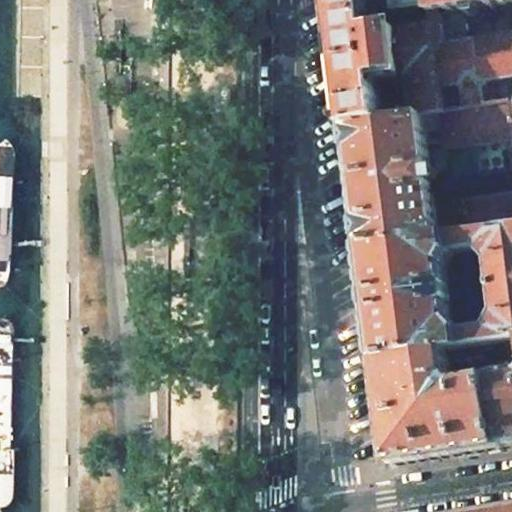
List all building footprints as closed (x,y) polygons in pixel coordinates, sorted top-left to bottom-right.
[(450,115),(434,0),(332,0),(336,21),(334,21),(349,132),(450,115)] [(511,0),(434,0),(450,115),(511,105),(511,37),(469,45),(465,17),(467,17),(466,12),(511,4),(511,0)] [(511,105),(450,115),(349,132),(353,159),(354,159),(362,222),(361,222),(365,250),(511,229),(511,194),(454,203),(455,210),(440,212),(436,182),(444,182),(444,176),(436,177),(435,171),(432,146),(447,145),(448,152),(511,143),(511,105)] [(0,134),(0,281),(6,280),(11,274),(13,265),(14,147),(11,138),(3,132),(0,134)] [(511,229),(365,250),(370,293),(370,295),(369,295),(372,318),(373,319),(379,362),(485,346),(511,341),(511,229)] [(0,505),(5,504),(10,495),(14,333),(12,324),(6,317),(0,316),(0,505)] [(511,341),(485,346),(501,450),(511,448),(511,341)] [(501,450),(485,346),(379,362),(392,465),(394,467),(501,450)]
